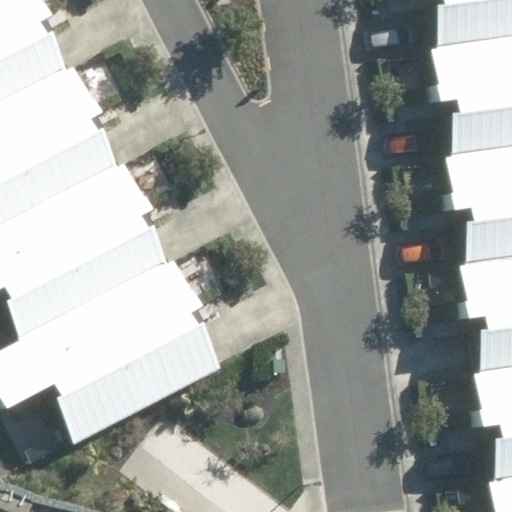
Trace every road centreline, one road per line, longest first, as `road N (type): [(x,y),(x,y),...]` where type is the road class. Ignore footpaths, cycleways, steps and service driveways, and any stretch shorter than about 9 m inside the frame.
road 1 (residential): [(330,230),(365,511)]
road 2 (residential): [(330,230),(240,129),(173,0)]
road 3 (residential): [(298,0),(330,230)]
